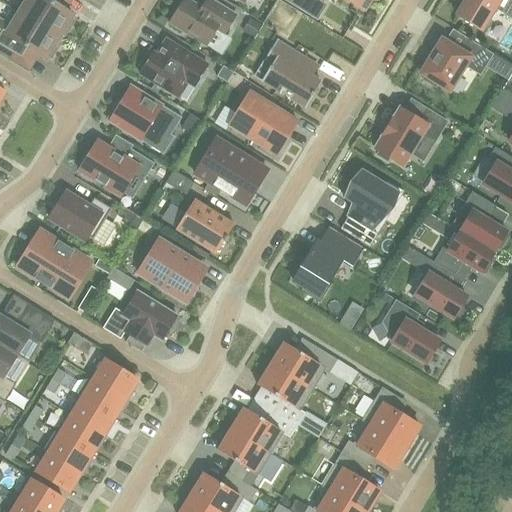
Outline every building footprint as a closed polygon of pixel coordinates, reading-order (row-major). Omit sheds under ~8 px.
[(73,15),(65,10),(70,0),(26,0),(18,13),(59,38),(61,34),(65,36),(74,21),(71,19),(73,15)] [(235,16),(208,0),(206,0),(201,9),(185,0),(183,0),(170,23),(206,45),(215,30),(223,35),(235,16)] [(348,0),(365,10),(371,1),(376,1),(376,0),(348,0)] [(511,0),(465,0),(456,16),(481,31),(494,9),(511,19),(511,16),(511,0)] [(57,42),(59,38),(18,13),(10,27),(0,20),(0,53),(7,58),(28,70),(37,55),(45,60),(48,57),(51,59),(60,44),(57,42)] [(254,37),(261,25),(251,19),(244,31),(254,37)] [(460,51),(441,40),(420,74),(424,76),(422,80),(435,88),(438,85),(449,92),(464,67),(480,76),(493,55),(467,39),(460,51)] [(195,87),(208,67),(166,41),(160,51),(157,56),(152,53),(149,56),(146,54),(139,66),(142,68),(139,73),(167,91),(176,96),(177,97),(178,96),(187,82),(195,87)] [(296,54),(276,41),(263,62),(267,64),(267,66),(270,67),(261,81),(305,108),(321,83),(290,64),(296,54)] [(131,48),(118,66),(130,75),(143,57),(131,48)] [(511,73),(511,67),(492,56),(485,67),(508,81),(511,73)] [(233,73),(223,67),(217,77),(227,83),(233,73)] [(163,131),(170,135),(181,118),(141,93),(134,89),(131,87),(130,88),(121,102),(121,103),(118,101),(106,120),(109,121),(109,122),(152,149),(163,131)] [(511,95),(502,89),(491,108),(509,119),(507,123),(511,126),(511,137),(509,142),(511,144),(511,95)] [(276,156),(297,122),(249,92),(228,127),(276,156)] [(383,137),(374,150),(378,152),(376,156),(387,163),(389,159),(402,167),(410,154),(423,162),(435,142),(447,122),(425,109),(418,120),(400,109),(393,120),(392,119),(390,123),(384,133),(382,136),(383,137)] [(194,136),(203,122),(190,114),(181,128),(194,136)] [(245,206),(259,183),(250,177),(257,166),(257,165),(256,164),(250,160),(216,139),(201,163),(195,173),(194,174),(195,175),(206,182),(245,206)] [(124,160),(97,142),(90,153),(87,151),(77,167),(80,169),(79,171),(82,173),(80,176),(91,183),(93,179),(120,196),(124,189),(134,196),(154,164),(130,149),(124,160)] [(496,163),(482,185),(511,203),(511,172),(509,171),(511,165),(511,158),(495,148),(488,158),(496,163)] [(193,183),(173,170),(165,183),(186,195),(193,183)] [(384,224),(403,192),(386,182),(385,184),(361,170),(343,199),(354,206),(340,230),(369,248),(377,235),(358,223),(365,212),(384,224)] [(66,192),(49,220),(84,241),(87,237),(93,240),(103,246),(115,226),(105,220),(112,210),(94,199),(89,207),(66,192)] [(471,192),(450,227),(453,229),(454,229),(493,253),(497,246),(501,248),(508,236),(505,234),(506,232),(487,221),(496,207),(471,192)] [(213,213),(194,200),(175,230),(215,255),(223,242),(224,242),(227,238),(226,238),(233,225),(213,213)] [(426,212),(420,223),(447,240),(433,263),(448,272),(454,276),(454,275),(462,262),(481,273),(482,272),(485,274),(492,261),(489,260),(493,253),(454,229),(453,229),(450,227),(426,212)] [(327,282),(342,259),(351,265),(362,248),(330,228),(320,244),(317,242),(302,266),(300,266),(300,267),(301,268),(292,282),(302,287),(300,291),(319,303),(331,284),(327,282)] [(19,268),(67,298),(88,263),(41,233),(19,268)] [(191,286),(203,267),(159,240),(138,274),(179,299),(185,303),(194,288),(191,286)] [(406,246),(399,256),(421,270),(428,274),(412,299),(426,308),(428,304),(452,319),(455,315),(458,317),(467,304),(463,301),(466,297),(442,282),(448,272),(433,263),(427,259),(406,246)] [(133,282),(113,270),(107,280),(127,292),(133,282)] [(90,302),(97,291),(90,287),(84,298),(90,302)] [(177,317),(136,292),(122,315),(115,310),(103,329),(120,339),(124,333),(129,336),(144,346),(147,347),(154,336),(162,341),(177,317)] [(388,312),(381,323),(389,337),(387,340),(425,364),(439,342),(413,326),(420,315),(395,300),(388,312)] [(0,347),(16,357),(27,364),(40,343),(54,321),(27,304),(27,305),(14,325),(0,316),(0,347)] [(362,311),(352,305),(340,325),(350,331),(362,311)] [(75,349),(81,339),(74,334),(73,334),(67,344),(75,349)] [(129,336),(125,343),(140,352),(144,346),(129,336)] [(329,373),(337,360),(316,347),(309,359),(283,343),(270,364),(313,391),(325,371),(329,373)] [(0,399),(4,402),(15,385),(27,364),(16,357),(0,347),(0,399)] [(137,381),(105,361),(93,379),(93,380),(129,402),(129,400),(128,400),(134,390),(132,389),(137,381)] [(300,411),(313,391),(270,364),(257,386),(281,401),(274,412),(297,426),(305,414),(300,411)] [(60,385),(66,375),(58,370),(51,380),(60,385)] [(129,402),(93,380),(93,379),(89,377),(78,396),(114,418),(118,411),(121,412),(127,402),(128,403),(129,402)] [(53,395),(60,385),(51,380),(45,390),(53,395)] [(395,412),(402,401),(382,388),(361,421),(365,424),(366,423),(409,450),(410,448),(409,448),(415,438),(413,437),(419,427),(395,412)] [(114,418),(78,396),(66,414),(106,438),(107,437),(106,436),(112,426),(110,425),(114,418)] [(37,421),(43,411),(35,406),(29,416),(37,421)] [(271,455),(283,435),(289,439),(297,426),(274,412),(267,423),(243,408),(230,430),(271,455)] [(106,438),(66,414),(55,432),(91,455),(96,448),(98,449),(104,439),(105,440),(106,438)] [(31,431),(37,421),(29,416),(23,426),(31,431)] [(366,423),(365,424),(353,444),(348,441),(341,453),(362,466),(369,455),(393,469),(399,459),(401,461),(407,451),(408,451),(409,450),(366,423)] [(230,430),(217,451),(241,466),(234,477),(243,483),(243,482),(250,471),(257,476),(271,455),(230,430)] [(91,455),(55,432),(43,451),(47,454),(48,453),(83,475),(84,474),(83,473),(89,463),(87,462),(91,455)] [(13,460),(19,450),(11,445),(5,455),(13,460)] [(83,475),(48,453),(47,454),(36,472),(68,492),(73,484),(75,486),(81,476),(82,477),(83,475)] [(355,477),(362,466),(341,453),(333,465),(334,466),(321,486),(325,489),(325,488),(363,511),(369,511),(375,504),(373,502),(379,492),(355,477)] [(203,473),(190,495),(217,511),(235,511),(243,500),(249,503),(257,491),(243,482),(243,483),(234,477),(227,488),(203,473)] [(63,500),(27,478),(15,497),(39,511),(58,511),(60,510),(58,508),(63,500)] [(363,511),(325,488),(325,489),(312,509),(308,506),(304,511),(363,511)] [(179,511),(217,511),(190,495),(179,511)] [(39,511),(15,497),(5,511),(39,511)]
